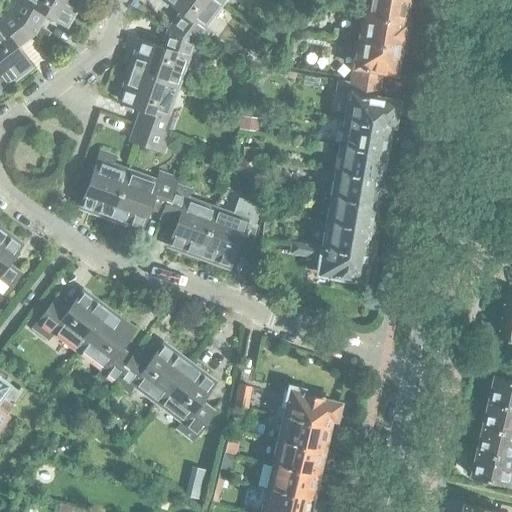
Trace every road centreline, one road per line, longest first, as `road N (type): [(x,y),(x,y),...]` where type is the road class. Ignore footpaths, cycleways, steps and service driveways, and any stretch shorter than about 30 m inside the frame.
road 1 (residential): [(412,375),(246,304),(96,257),(0,181)]
road 2 (tertiary): [(428,377),(493,0)]
road 3 (tertiary): [(478,0),(412,375)]
road 4 (residential): [(0,134),(99,56),(122,0)]
road 5 (tertiary): [(412,375),(380,511)]
road 6 (tertiary): [(397,511),(428,377)]
